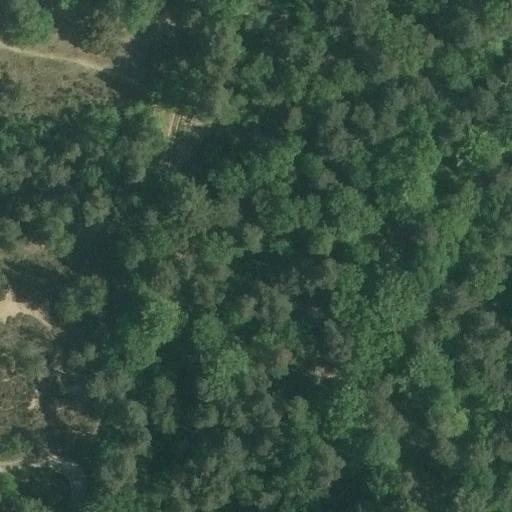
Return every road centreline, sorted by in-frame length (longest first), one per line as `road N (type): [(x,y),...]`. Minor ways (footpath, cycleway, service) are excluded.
road 1 (track): [(78,511),(184,128),(169,98),(127,76),(0,44)]
road 2 (track): [(184,128),(219,0)]
